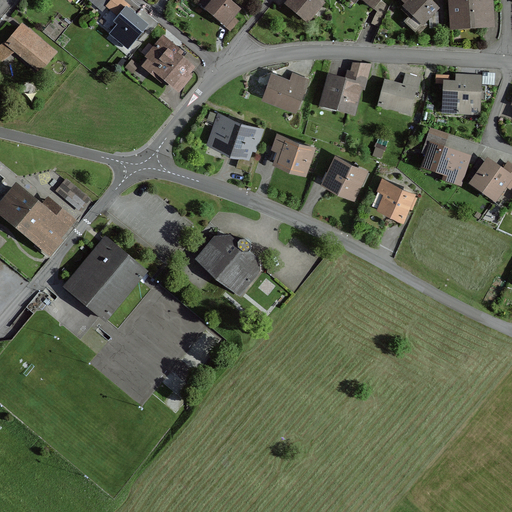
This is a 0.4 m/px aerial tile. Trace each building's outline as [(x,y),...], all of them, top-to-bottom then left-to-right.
[(103,12),(105,9),(112,1),(110,0),(90,0),(90,1),(103,12)] [(121,0),(112,0),(112,1),(105,9),(117,19),(119,17),(122,20),(111,34),(128,48),(147,26),(127,9),(129,6),(121,0)] [(229,14),(233,16),(238,10),(226,0),(214,0),(206,0),(204,3),(209,7),(207,8),(223,22),(229,14)] [(291,0),(289,3),(309,19),(322,3),(317,0),(291,0)] [(415,30),(436,8),(429,1),(427,0),(409,0),(411,1),(403,9),(411,17),(406,22),(415,30)] [(483,22),(482,12),(491,11),(490,0),(453,0),(454,24),(483,22)] [(19,31),(8,44),(6,42),(0,46),(0,57),(1,59),(13,49),(39,70),(55,52),(28,30),(24,35),(19,31)] [(154,59),(148,66),(158,74),(161,71),(176,83),(188,69),(176,58),(180,53),(164,39),(149,56),(154,59)] [(273,75),(266,94),(295,105),(302,87),(305,88),(309,79),(294,73),(291,82),(273,75)] [(330,78),(323,103),(353,111),(360,86),(363,87),(366,78),(352,74),(349,83),(330,78)] [(386,83),(381,101),(409,109),(414,90),(417,91),(420,79),(407,76),(404,87),(386,83)] [(477,107),(477,100),(485,100),(486,86),(481,85),(481,77),(463,76),(462,85),(447,84),(445,112),(467,113),(468,107),(477,107)] [(249,172),(255,156),(247,153),(253,137),(255,138),(258,129),(220,115),(211,140),(241,151),(235,167),(249,172)] [(279,157),(279,159),(303,167),(310,147),(279,136),(272,155),(279,157)] [(448,173),(446,177),(459,182),(467,158),(441,149),(444,141),(429,136),(423,154),(428,156),(425,165),(448,173)] [(337,158),(326,179),(353,192),(364,171),(337,158)] [(510,189),(511,187),(511,166),(508,164),(502,172),(488,162),(474,182),(495,197),(504,185),(510,189)] [(91,199),(66,179),(56,191),(80,211),(91,199)] [(387,191),(381,205),(402,214),(411,193),(383,181),(381,188),(387,191)] [(2,211),(49,250),(72,221),(54,206),(48,213),(19,190),(2,211)] [(238,242),(230,235),(216,237),(216,240),(200,260),(216,273),(215,275),(229,286),(230,285),(238,292),(246,282),(251,282),(256,276),(255,271),(260,266),(259,260),(249,252),(251,249),(251,244),(245,239),(240,239),(238,242)] [(125,295),(145,271),(106,239),(86,263),(125,295)] [(125,295),(86,263),(66,286),(105,319),(125,295)]
